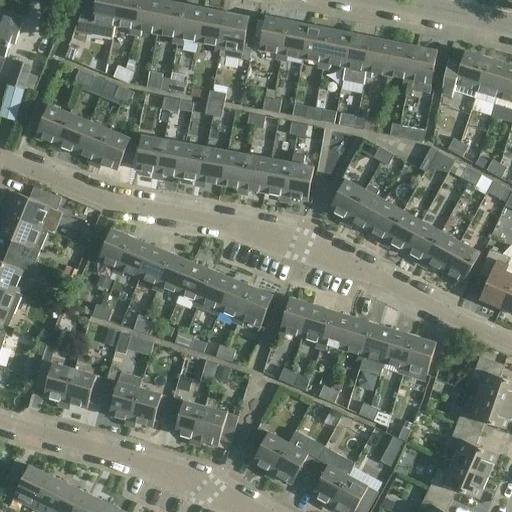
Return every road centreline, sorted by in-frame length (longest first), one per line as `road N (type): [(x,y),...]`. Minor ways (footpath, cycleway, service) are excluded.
road 1 (residential): [(511,342),(299,244),(107,201),(0,159)]
road 2 (residential): [(258,511),(0,420)]
road 3 (tertiary): [(511,28),(388,0)]
